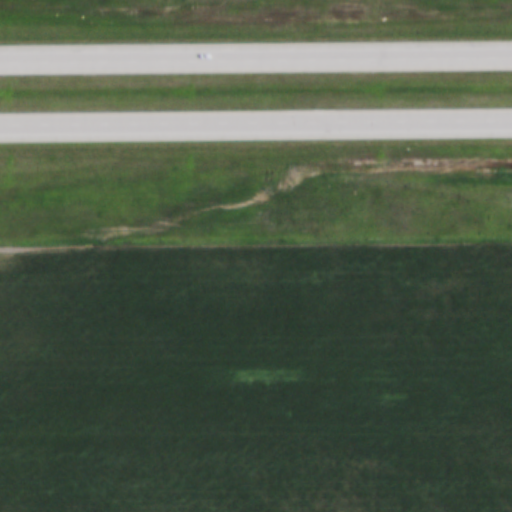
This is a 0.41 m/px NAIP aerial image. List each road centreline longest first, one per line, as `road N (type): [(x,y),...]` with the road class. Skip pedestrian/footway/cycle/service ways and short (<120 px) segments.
road 1 (motorway): [(0,125),(511,122)]
road 2 (motorway): [(511,52),(0,55)]
